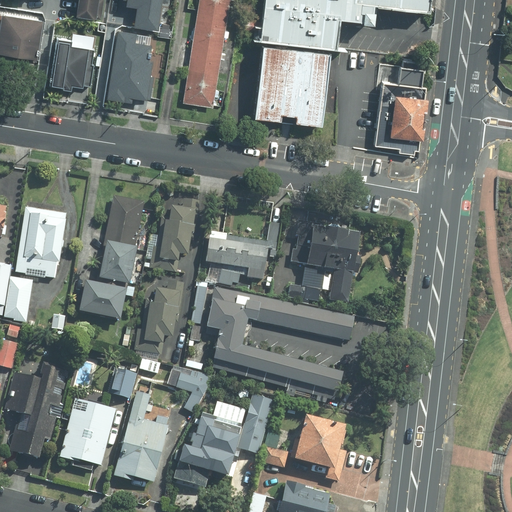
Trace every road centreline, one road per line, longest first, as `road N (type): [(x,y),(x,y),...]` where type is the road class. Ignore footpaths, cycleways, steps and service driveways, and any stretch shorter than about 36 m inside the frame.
road 1 (residential): [(0,124),(447,196)]
road 2 (primary): [(447,196),(409,511)]
